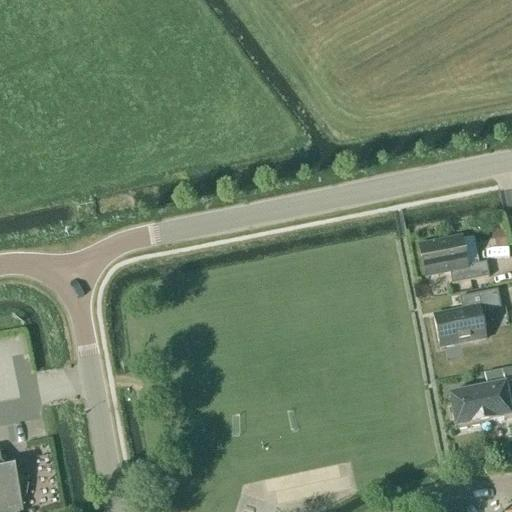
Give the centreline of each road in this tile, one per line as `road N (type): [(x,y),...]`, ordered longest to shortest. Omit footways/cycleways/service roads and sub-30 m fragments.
road 1 (tertiary): [(70,269),(131,239),(511,161)]
road 2 (tertiary): [(115,511),(70,269)]
road 3 (unclassified): [(390,511),(448,488),(511,481)]
